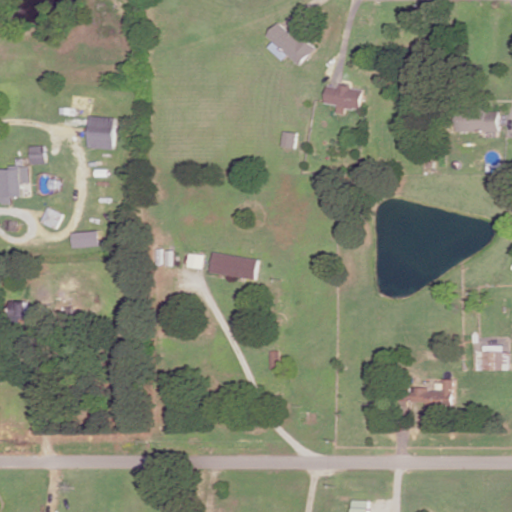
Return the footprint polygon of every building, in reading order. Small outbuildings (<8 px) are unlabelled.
[(270,46),(284,60),(289,54),(301,65),(315,50),(282,20),(268,35),(275,41),(270,46)] [(325,102),(339,104),(337,112),(346,113),(347,107),(363,109),(366,89),(328,83),(325,102)] [(500,130),(500,110),(458,111),(458,131),(500,130)] [(113,148),(114,116),(89,115),(88,147),(113,148)] [(283,145),(296,147),(298,132),(285,131),(283,145)] [(30,145),(31,163),(45,163),(45,145),(30,145)] [(0,168),(0,202),(13,203),(13,196),(22,196),(22,182),(29,182),(29,165),(11,165),(11,168),(0,168)] [(57,228),(63,213),(48,206),(42,221),(57,228)] [(75,247),(101,244),(99,229),(73,232),(75,247)] [(261,259),(217,251),(213,271),(257,279),(261,259)] [(504,346),(478,346),(478,369),(510,370),(510,352),(504,352),(504,346)] [(370,511),(371,500),(355,500),(354,511),(370,511)]
